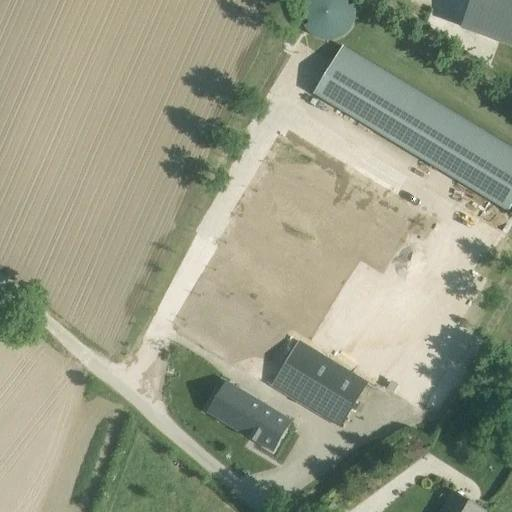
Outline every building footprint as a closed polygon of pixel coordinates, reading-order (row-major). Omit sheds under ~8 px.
[(303,10),(303,13),(303,15),(303,18),(304,20),(305,22),(306,25),(307,27),(308,29),(310,31),(311,32),(313,34),(315,35),(317,37),(319,38),(322,39),(324,39),(327,40),(329,40),(331,40),(334,40),(336,39),(339,39),(341,38),(343,37),(345,36),(347,34),(348,33),(350,31),(351,30),(353,28),(354,26),(355,24),(356,22),(356,19),(357,17),(357,15),(357,13),(357,10),(357,8),(356,5),(355,3),(354,1),(354,0),(306,0),(305,1),(305,4),(304,6),(303,8),(303,10)] [(511,0),(472,0),(464,26),(503,41),(511,43),(511,0)] [(315,95),(509,212),(511,207),(511,147),(344,46),(315,95)] [(362,306),(330,358),(315,349),(288,393),(303,402),(341,425),(368,382),(432,422),(464,370),(362,306)] [(298,427),(232,388),(213,418),(279,457),(298,427)] [(487,511),(488,511),(456,492),(443,511),(487,511)]
